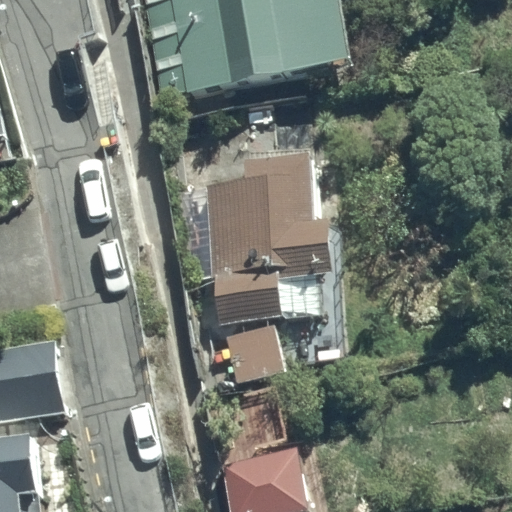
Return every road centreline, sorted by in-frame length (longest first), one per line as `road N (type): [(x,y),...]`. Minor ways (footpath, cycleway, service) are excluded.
road 1 (residential): [(19,0),(69,146),(141,511)]
road 2 (trunk): [(511,190),(430,0)]
